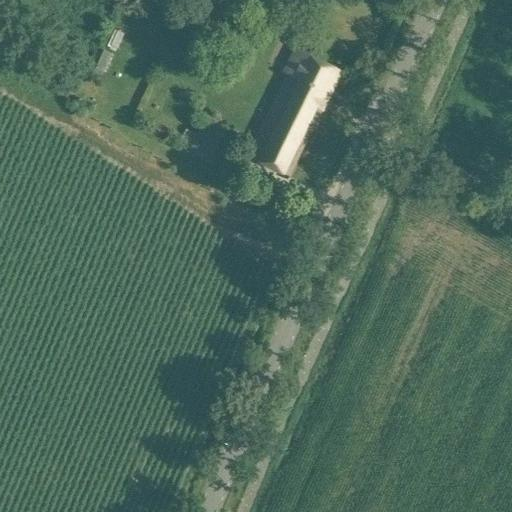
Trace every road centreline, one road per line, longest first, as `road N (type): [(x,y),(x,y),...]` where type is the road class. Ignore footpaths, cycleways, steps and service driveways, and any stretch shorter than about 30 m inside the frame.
road 1 (tertiary): [(204,511),(378,125)]
road 2 (unclassified): [(511,200),(378,125)]
road 3 (tertiary): [(378,125),(435,0)]
